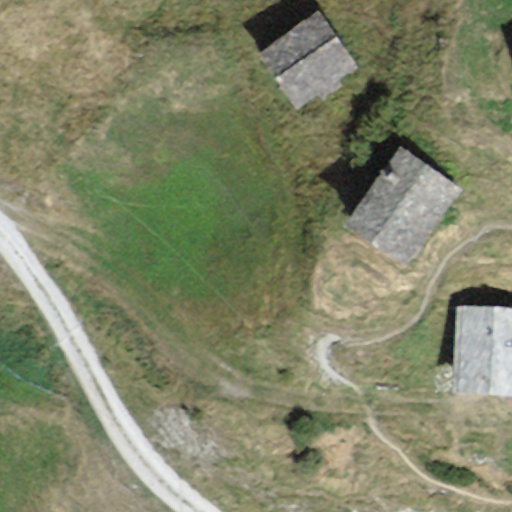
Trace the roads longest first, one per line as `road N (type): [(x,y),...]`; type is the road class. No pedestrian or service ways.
road 1 (track): [(2,229),(54,229),(165,318),(207,370),(281,400),(365,407)]
road 2 (track): [(0,226),(159,478),(202,511)]
